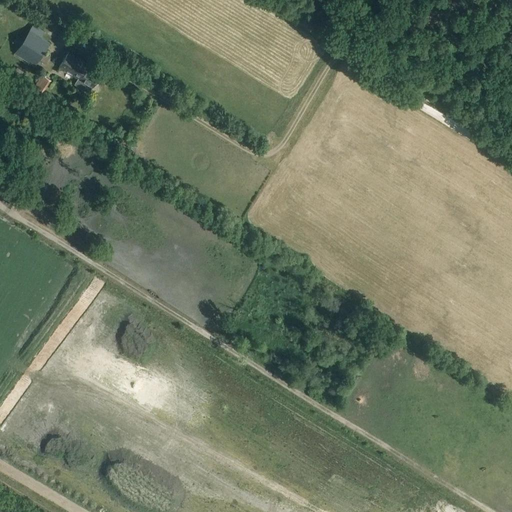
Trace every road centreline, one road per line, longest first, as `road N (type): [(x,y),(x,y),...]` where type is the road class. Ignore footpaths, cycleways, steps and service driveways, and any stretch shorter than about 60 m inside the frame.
road 1 (track): [(511,152),(345,55),(327,68),(279,146),(252,153),(69,43)]
road 2 (track): [(511,163),(262,0)]
